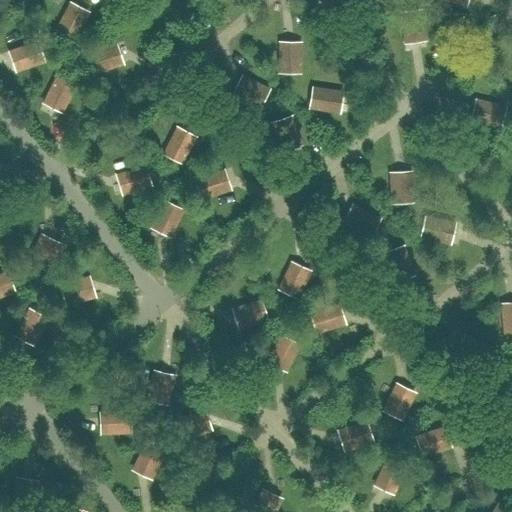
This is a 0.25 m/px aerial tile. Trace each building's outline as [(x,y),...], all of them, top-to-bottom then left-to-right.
[(91,9),(75,1),(72,0),(71,0),(57,28),(76,38),(91,9)] [(161,0),(169,20),(186,15),(189,14),(184,0),(161,0)] [(403,42),(419,41),(424,41),(422,9),(400,10),(403,42)] [(297,38),(292,39),(276,40),(278,72),(300,70),(297,38)] [(38,43),(7,53),(10,59),(12,68),(14,73),(45,63),(38,43)] [(116,44),(85,55),(93,75),(123,65),(121,59),(118,50),(116,44)] [(43,102),(49,105),(62,112),(77,84),(58,74),(43,102)] [(234,90),(232,95),(260,109),(270,90),(241,75),(239,79),(234,90)] [(338,113),(341,98),(343,92),(312,84),(307,105),(338,113)] [(473,99),(469,115),(468,120),(499,127),(504,106),(473,99)] [(280,151),(298,145),(301,145),(291,114),(270,121),(280,151)] [(176,126),(162,155),(181,164),(195,135),(192,134),(182,129),(176,126)] [(113,172),(118,186),(121,192),(151,181),(144,161),(113,172)] [(410,170),(403,170),(388,172),(391,204),(412,202),(410,170)] [(225,171),(194,180),(200,200),(231,192),(229,185),(226,175),(225,171)] [(150,225),(163,232),(169,235),(184,207),(165,197),(150,225)] [(351,203),(350,206),(341,222),(370,237),(380,217),(351,203)] [(451,244),(454,230),(455,223),(424,216),(419,237),(451,244)] [(60,242),(55,239),(41,232),(27,261),(46,271),(60,242)] [(392,282),(396,281),(413,275),(403,245),(382,251),(392,282)] [(289,260),(276,290),(296,298),(309,269),(304,267),(295,263),(289,260)] [(0,273),(0,296),(15,291),(7,271),(0,273)] [(95,297),(93,292),(89,276),(58,285),(64,306),(95,297)] [(260,298),(229,307),(231,314),(234,324),(235,328),(266,318),(260,298)] [(338,301),(307,311),(314,331),(344,322),(343,317),(339,305),(338,301)] [(511,302),(501,303),(503,335),(511,334),(511,302)] [(13,336),(29,344),(32,346),(47,318),(28,308),(13,336)] [(267,360),(283,368),(286,369),(300,341),(281,331),(267,360)] [(463,334),(455,349),(453,353),(482,368),(492,348),(463,334)] [(174,374),(160,371),(153,369),(146,401),(167,405),(174,374)] [(511,376),(494,383),(505,413),(511,410),(511,376)] [(394,381),(380,410),(399,419),(413,390),(410,389),(398,383),(394,381)] [(212,430),(207,416),(204,409),(174,420),(181,440),(212,430)] [(99,412),(99,417),(100,434),(132,432),(131,410),(99,412)] [(337,427),(342,443),(344,448),(374,438),(367,417),(337,427)] [(443,425),(412,435),(419,455),(450,446),(444,427),(443,425)] [(130,470),(147,478),(150,480),(164,451),(144,441),(130,470)] [(386,457),(373,486),(380,489),(388,493),(394,495),(406,465),(386,457)] [(31,511),(39,484),(33,483),(17,479),(10,510),(17,511),(31,511)] [(274,511),(282,497),(268,490),(262,487),(250,511),(274,511)] [(511,511),(511,505),(506,503),(499,500),(493,511),(511,511)]
